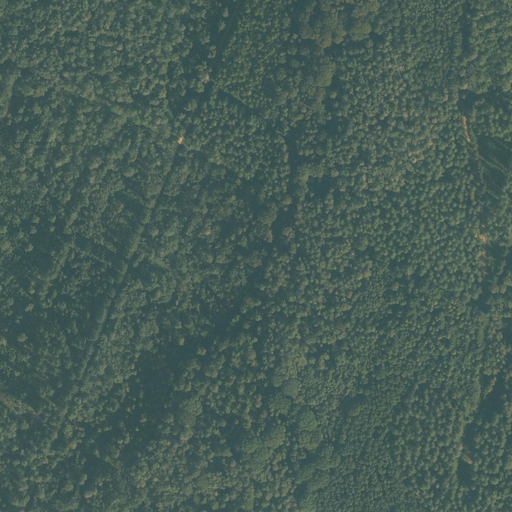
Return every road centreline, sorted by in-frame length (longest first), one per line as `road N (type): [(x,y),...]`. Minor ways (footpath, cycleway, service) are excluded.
road 1 (track): [(236,0),(17,511)]
road 2 (track): [(472,511),(488,322),(483,194),(457,76),(464,0)]
road 3 (track): [(303,509),(420,260)]
road 4 (track): [(314,202),(486,297)]
